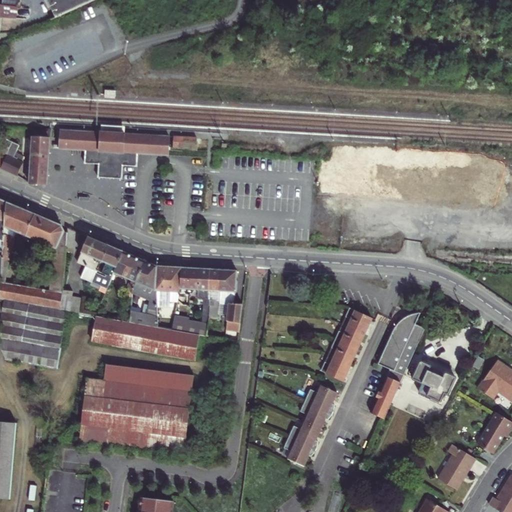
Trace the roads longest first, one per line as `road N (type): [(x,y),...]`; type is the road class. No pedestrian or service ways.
road 1 (residential): [(258,258),(233,468),(225,474),(122,465)]
road 2 (tertiary): [(0,185),(150,247),(258,258)]
road 3 (tertiary): [(258,258),(421,269),(463,286),(511,321)]
road 4 (unclassified): [(242,0),(227,21),(123,46)]
